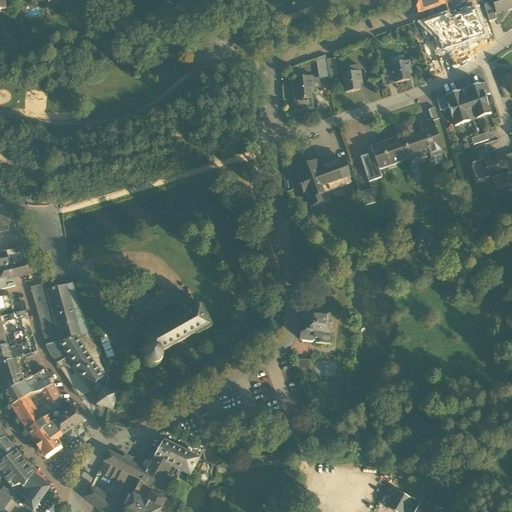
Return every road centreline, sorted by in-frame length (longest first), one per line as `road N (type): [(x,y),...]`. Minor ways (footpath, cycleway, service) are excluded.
road 1 (residential): [(75,505),(103,444),(167,419),(285,342),(294,295),(276,141)]
road 2 (residential): [(276,141),(420,91),(511,38)]
road 3 (residential): [(254,0),(273,74),(276,141)]
